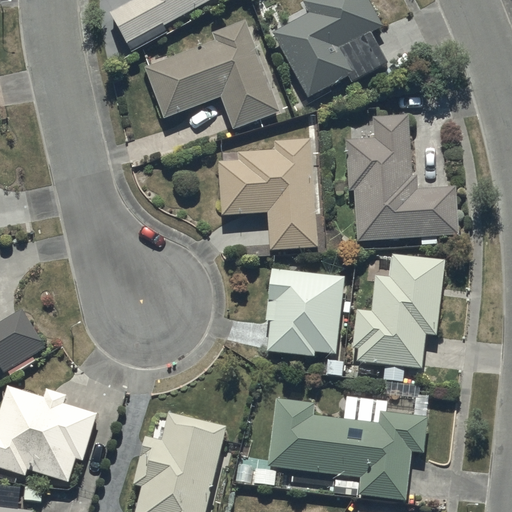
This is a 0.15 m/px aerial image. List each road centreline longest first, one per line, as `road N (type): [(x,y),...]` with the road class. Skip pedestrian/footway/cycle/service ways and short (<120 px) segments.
road 1 (residential): [(57,0),(65,75),(124,294)]
road 2 (residential): [(466,0),(511,120)]
